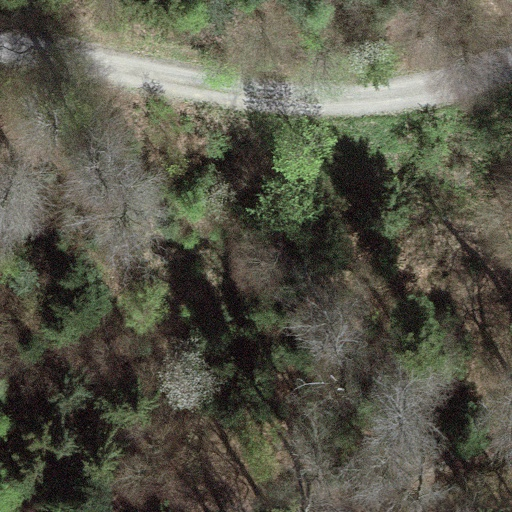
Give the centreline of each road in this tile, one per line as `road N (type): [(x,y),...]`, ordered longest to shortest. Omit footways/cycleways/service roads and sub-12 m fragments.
road 1 (track): [(0,41),(206,82),(371,99),(425,91),(511,61)]
road 2 (track): [(511,434),(332,511)]
